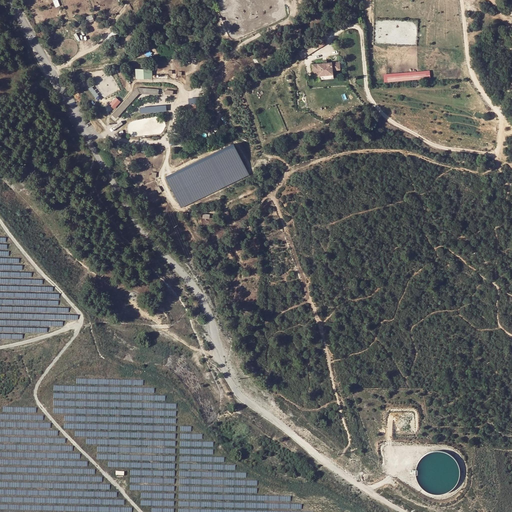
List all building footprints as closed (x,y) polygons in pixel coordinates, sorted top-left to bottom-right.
[(314,50),(325,43),(321,38),(310,45),(314,50)] [(333,69),(341,69),(340,61),(328,62),(324,62),(313,63),(314,75),(317,75),(334,73),(333,69)] [(137,68),(137,78),(154,78),(154,68),(137,68)] [(385,73),(385,81),(432,78),(431,70),(385,73)] [(136,89),(111,114),(114,117),(138,92),(136,89)] [(114,117),(115,119),(139,93),(138,92),(114,117)] [(110,104),(115,109),(122,101),(116,96),(110,104)] [(201,103),(190,104),(192,120),(198,120),(198,115),(200,115),(200,113),(199,113),(198,110),(200,110),(200,107),(201,107),(201,103)] [(181,205),(252,177),(239,145),(168,172),(181,205)]
